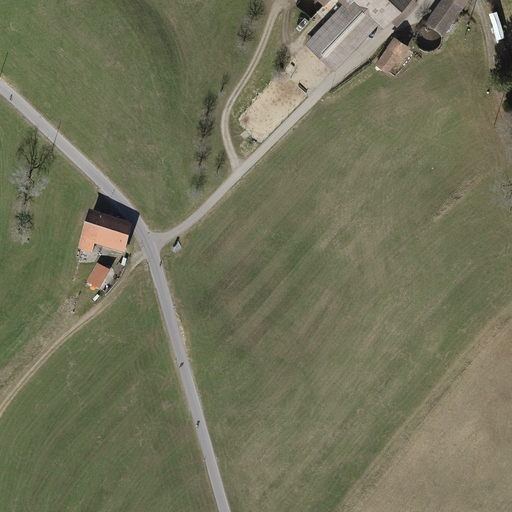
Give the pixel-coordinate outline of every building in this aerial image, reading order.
[(314,0),(320,5),(324,0),(335,0),(342,7),(304,46),(331,71),(369,32),(371,34),(385,20),(392,27),(414,4),(409,0),(314,0)] [(441,0),(426,22),(438,31),(443,34),(466,0),(441,0)] [(306,24),(302,19),(293,29),(297,33),(306,24)] [(393,39),(374,66),(385,74),(404,47),(393,39)] [(289,54),(279,52),(278,58),(287,60),(289,54)] [(282,73),(278,78),(283,83),(287,78),(282,73)] [(129,226),(92,214),(80,253),(97,258),(101,250),(126,257),(134,232),(129,226)] [(112,276),(98,268),(88,286),(102,294),(112,276)]
